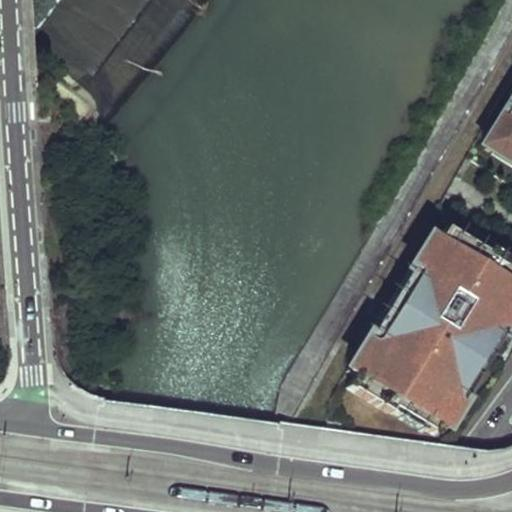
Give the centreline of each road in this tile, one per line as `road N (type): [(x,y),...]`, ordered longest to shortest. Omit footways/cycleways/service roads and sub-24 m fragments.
road 1 (primary): [(511,479),(442,491),(24,427)]
road 2 (tertiary): [(1,0),(28,346),(24,427)]
road 3 (tertiary): [(511,409),(437,511)]
